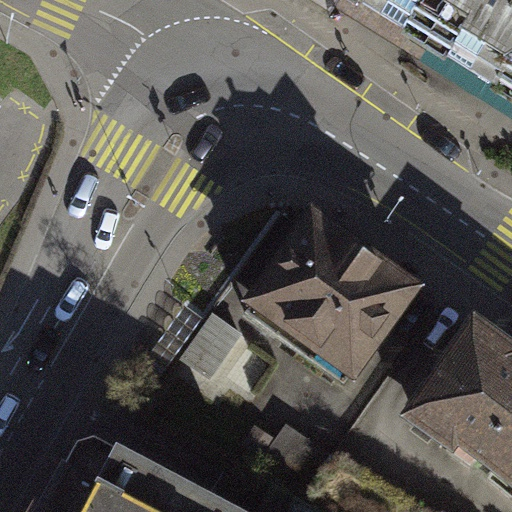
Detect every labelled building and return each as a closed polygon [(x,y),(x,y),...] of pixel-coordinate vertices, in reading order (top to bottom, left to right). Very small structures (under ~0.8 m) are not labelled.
[(511,0),(338,0),(361,14),(511,107),(511,0)] [(424,303),(312,216),(242,315),(355,395),(424,303)] [(208,320),(189,307),(148,366),(166,379),(208,320)] [(511,361),(470,330),(413,410),(511,486),(511,361)] [(288,511),(237,511),(83,431),(46,494),(35,511),(320,511),(297,498),(288,511)]
